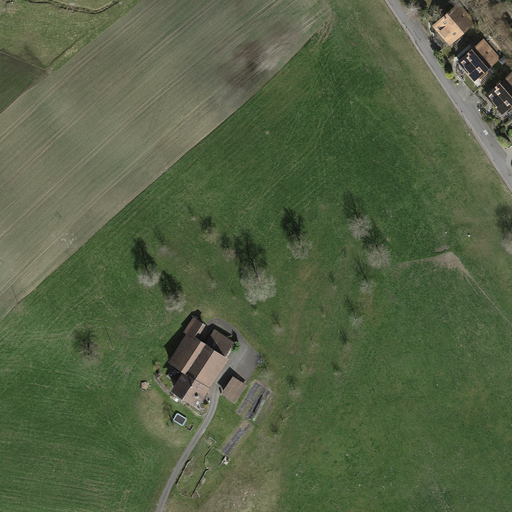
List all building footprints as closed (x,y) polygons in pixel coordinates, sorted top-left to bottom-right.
[(474,22),(458,5),(435,25),(445,37),(448,34),(453,40),(474,22)] [(498,59),(483,41),(459,61),(470,73),(473,71),(478,77),(498,59)] [(511,104),(511,75),(511,74),(487,95),(498,106),(500,104),(506,110),(511,104)] [(201,330),(194,325),(170,362),(186,372),(174,389),(192,401),(196,396),(201,399),(206,391),(201,388),(230,344),(212,332),(204,345),(195,339),(201,330)] [(244,386),(234,379),(224,393),(235,401),(244,386)]
